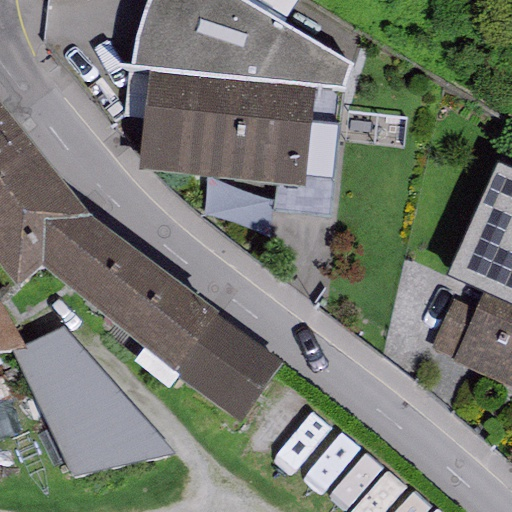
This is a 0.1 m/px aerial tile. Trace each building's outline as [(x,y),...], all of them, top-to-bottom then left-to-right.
[(154,0),(143,33),(127,76),(345,101),(350,73),(225,0),(154,0)] [(262,0),(292,18),(303,0),(262,0)] [(345,101),(127,76),(122,118),(146,121),(139,178),(304,196),(306,183),(336,186),(345,101)] [(38,275),(95,230),(0,111),(0,271),(17,292),(38,275)] [(461,290),(511,312),(511,179),(497,173),(447,284),(461,290)] [(283,371),(95,230),(38,275),(236,434),(283,371)] [(511,312),(461,290),(431,355),(511,388),(511,312)] [(0,297),(0,349),(29,335),(7,293),(0,297)]
